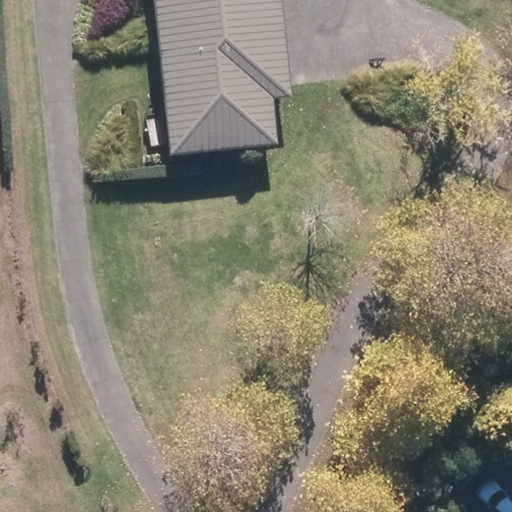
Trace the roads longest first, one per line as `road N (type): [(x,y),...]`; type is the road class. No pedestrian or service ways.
road 1 (track): [(288,511),(400,256),(484,133),(487,84),(446,46),(361,0)]
road 2 (track): [(183,511),(127,417),(73,243),(58,0)]
